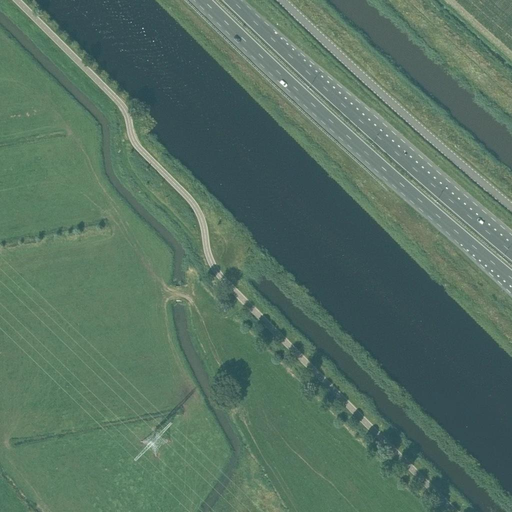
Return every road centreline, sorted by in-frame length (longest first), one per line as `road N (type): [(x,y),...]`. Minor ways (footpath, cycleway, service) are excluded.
road 1 (unclassified): [(16,0),(82,66),(157,170),(193,203),(230,288),(453,511)]
road 2 (trunk): [(203,0),(511,278)]
road 3 (trunk): [(511,251),(231,0)]
road 4 (unclassified): [(511,207),(281,0)]
road 5 (track): [(405,0),(511,96)]
